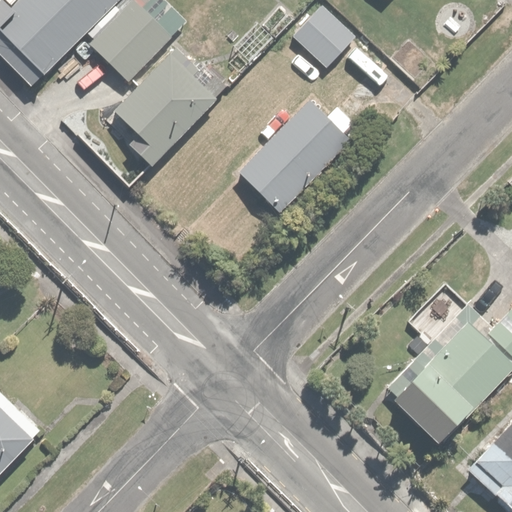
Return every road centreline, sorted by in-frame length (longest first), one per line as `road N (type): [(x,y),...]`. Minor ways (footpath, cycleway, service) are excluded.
road 1 (residential): [(230,375),(511,85)]
road 2 (residential): [(230,375),(0,145)]
road 3 (residential): [(365,511),(230,375)]
road 4 (residential): [(99,511),(230,375)]
